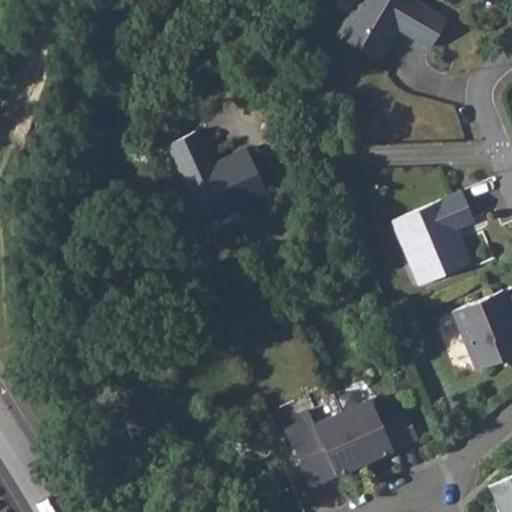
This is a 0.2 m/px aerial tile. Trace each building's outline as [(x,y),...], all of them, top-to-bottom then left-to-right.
[(429,46),(445,19),(413,0),(355,0),(335,35),(378,60),(397,28),(429,46)] [(167,143),(202,222),(266,194),(245,148),(211,164),(196,130),(167,143)] [(473,219),(460,190),(391,219),(405,253),(412,250),(426,280),(469,262),(454,227),(473,219)] [(412,250),(405,253),(418,284),(426,280),(412,250)] [(511,312),(511,311),(502,289),(452,310),(476,369),(511,353),(511,321),(509,314),(511,312)] [(340,410),(363,461),(417,437),(405,411),(380,422),(369,397),(340,410)] [(309,485),(363,461),(340,410),(312,423),(323,447),(298,458),(309,485)] [(511,511),(511,473),(488,485),(500,511),(511,511)]
